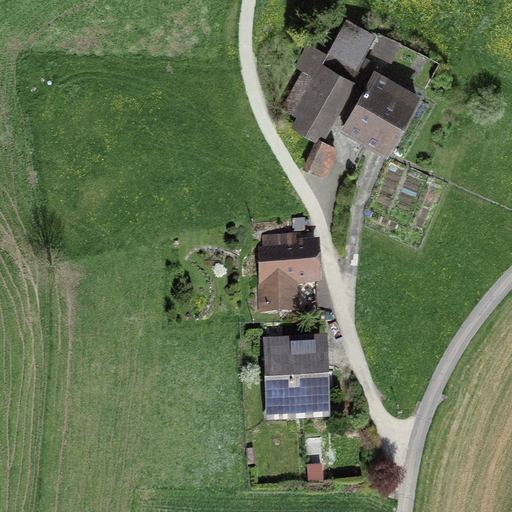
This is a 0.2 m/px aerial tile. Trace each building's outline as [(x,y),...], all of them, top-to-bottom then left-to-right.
[(349,22),(335,46),(361,61),(374,36),(349,22)] [(333,118),(353,81),(324,65),(303,102),(333,118)] [(376,73),(346,126),(390,151),(420,98),(376,73)] [(284,237),(264,237),(266,310),(297,309),(296,281),(319,280),(318,246),(285,247),(284,237)] [(273,413),(324,412),(322,347),(272,348),(273,413)]
